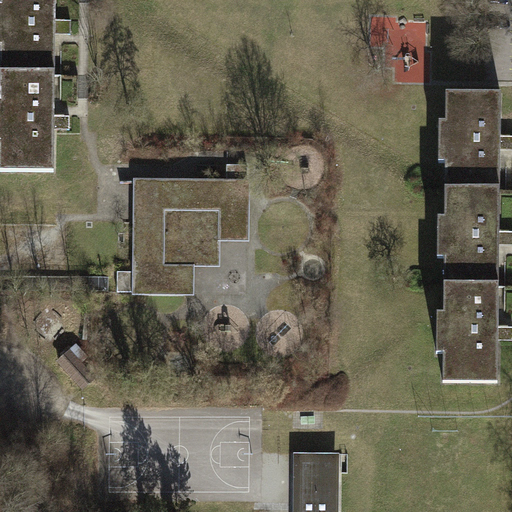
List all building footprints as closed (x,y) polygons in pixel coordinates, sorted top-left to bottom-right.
[(0,0),(0,77),(62,77),(61,0),(0,0)] [(0,173),(62,174),(62,77),(0,77),(0,173)] [(511,195),(511,98),(457,99),(458,195),(511,195)] [(119,272),(118,293),(194,293),(195,267),(195,250),(184,250),(184,241),(221,241),(221,232),(247,232),(247,165),(228,165),(228,183),(154,183),(154,211),(164,212),(164,222),(137,222),(137,273),(119,272)] [(154,211),(154,183),(137,182),(137,222),(164,222),(164,212),(154,211)] [(511,291),(511,195),(458,195),(458,292),(511,291)] [(221,267),(221,241),(184,241),(184,250),(195,250),(195,267),(221,267)] [(511,388),(511,291),(458,292),(459,388),(511,388)] [(89,357),(76,344),(56,362),(83,390),(96,378),(82,363),(89,357)] [(341,511),(342,454),(291,454),(290,511),(341,511)]
